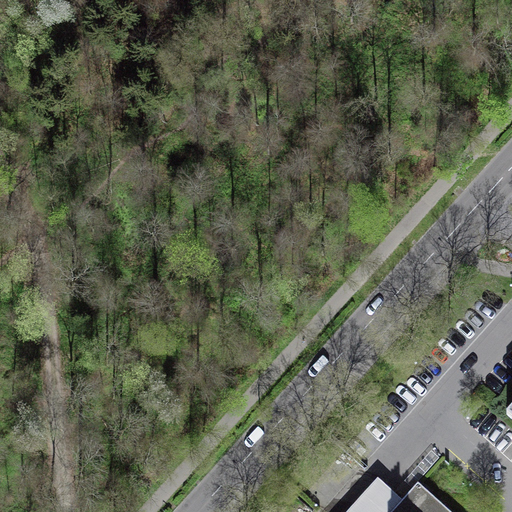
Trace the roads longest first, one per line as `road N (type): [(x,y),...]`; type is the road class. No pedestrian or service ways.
road 1 (track): [(511,107),(146,511)]
road 2 (secondary): [(511,166),(197,511)]
road 3 (track): [(0,170),(33,239),(49,309),(65,511)]
road 4 (unknown): [(338,511),(430,414)]
